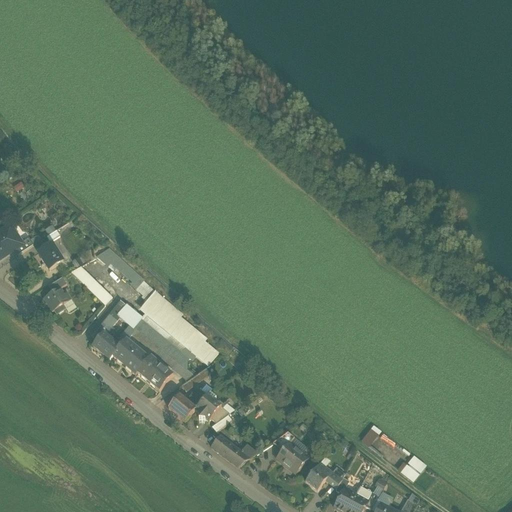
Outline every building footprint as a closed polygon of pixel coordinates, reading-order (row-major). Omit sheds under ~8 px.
[(16,235),(10,227),(0,233),(0,261),(9,255),(11,255),(15,252),(22,248),(20,246),(15,238),(16,235)] [(60,238),(56,233),(47,239),(50,245),(60,238)] [(33,248),(28,240),(20,246),(22,248),(15,252),(18,258),(33,248)] [(63,264),(52,246),(39,254),(46,264),(45,265),(49,273),(63,264)] [(162,299),(109,251),(97,259),(104,265),(109,260),(135,283),(132,286),(144,297),(142,299),(147,303),(140,311),(145,315),(141,319),(143,321),(162,299)] [(81,269),(71,275),(105,307),(112,299),(81,269)] [(67,287),(63,280),(49,289),(53,296),(61,291),(67,287)] [(65,297),(61,291),(53,296),(44,301),(48,308),(50,307),(54,314),(56,313),(58,317),(68,311),(65,306),(71,303),(67,295),(65,297)] [(135,331),(130,337),(187,384),(195,378),(187,372),(187,360),(192,354),(208,367),(218,354),(203,342),(206,339),(179,317),(181,314),(162,299),(143,321),(135,331)] [(93,349),(109,363),(113,359),(126,343),(121,339),(110,331),(120,319),(130,328),(135,331),(143,321),(141,319),(121,303),(92,339),(98,344),(93,349)] [(135,331),(130,328),(121,339),(126,343),(126,342),(130,337),(135,331)] [(126,343),(113,359),(135,377),(137,375),(149,361),(126,342),(126,343)] [(173,377),(150,359),(149,361),(137,375),(160,393),(173,377)] [(187,384),(182,388),(186,393),(210,376),(206,370),(195,378),(187,384)] [(168,411),(185,425),(195,413),(207,397),(199,391),(188,405),(179,397),(168,411)] [(223,405),(210,394),(207,397),(195,413),(198,416),(199,422),(205,421),(209,424),(211,421),(216,425),(228,417),(230,415),(221,408),(223,405)] [(232,423),(228,417),(216,425),(211,429),(216,435),(232,423)] [(362,444),(370,450),(382,433),(373,427),(362,444)] [(231,440),(223,433),(211,449),(238,470),(256,457),(244,448),(241,451),(237,447),(236,449),(229,443),(231,440)] [(289,445),(290,446),(294,440),(288,435),(272,446),(282,454),(289,445)] [(290,446),(289,445),(282,454),(276,461),(296,477),(309,461),(290,446)] [(414,458),(407,467),(403,465),(397,473),(414,485),(427,468),(414,458)] [(333,475),(320,465),(305,484),(317,494),(326,484),(333,475)] [(343,480),(345,477),(336,470),(333,475),(326,484),(336,493),(343,480)] [(349,484),(343,480),(336,493),(342,496),(345,491),(349,484)] [(382,492),(386,485),(379,481),(375,489),(382,492)] [(356,497),(347,511),(363,511),(365,509),(368,503),(372,495),(370,494),(370,493),(368,492),(366,492),(360,489),(356,497)] [(342,496),(334,511),(335,511),(347,511),(356,497),(345,491),(342,496)] [(379,501),(390,507),(393,499),(382,494),(379,501)] [(369,511),(371,511),(379,499),(372,495),(368,503),(365,509),(369,511)] [(414,511),(417,507),(407,502),(401,511),(414,511)]
